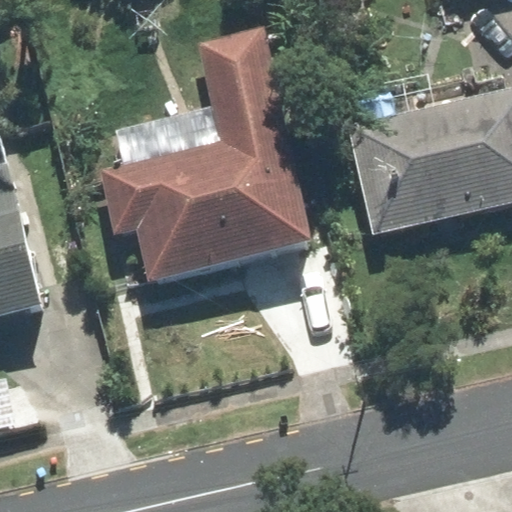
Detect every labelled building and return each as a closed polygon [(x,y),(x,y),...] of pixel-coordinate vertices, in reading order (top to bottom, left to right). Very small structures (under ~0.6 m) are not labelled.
[(20,0),(0,0),(0,21),(24,16),(20,0)] [(219,113),(122,134),(130,168),(108,173),(123,240),(140,236),(152,292),(320,256),(272,34),(205,48),(219,113)] [(511,99),(357,130),(379,237),(511,210),(511,99)] [(20,171),(0,175),(0,331),(53,320),(20,171)] [(29,381),(0,387),(0,441),(40,434),(29,381)]
